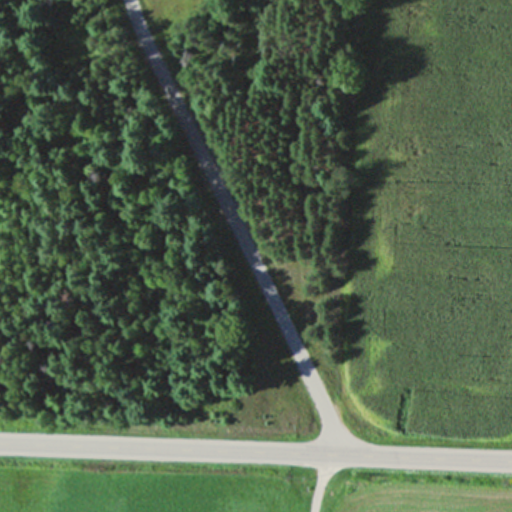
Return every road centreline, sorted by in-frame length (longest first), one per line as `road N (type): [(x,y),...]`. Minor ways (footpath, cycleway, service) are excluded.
road 1 (secondary): [(511,459),(0,442)]
road 2 (residential): [(343,454),(129,0)]
